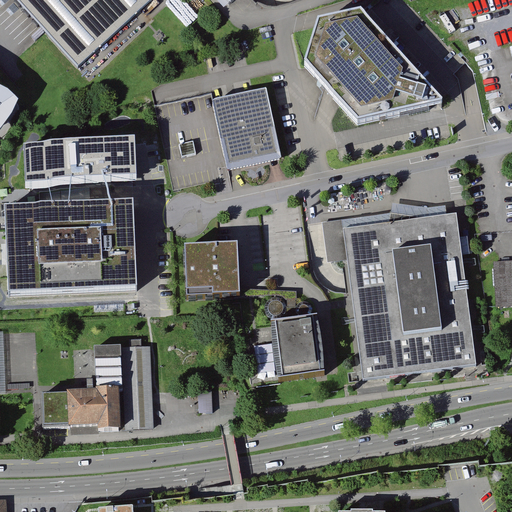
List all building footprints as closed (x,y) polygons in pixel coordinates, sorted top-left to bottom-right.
[(154,0),(14,0),(78,69),(154,0)] [(443,108),(360,16),(318,26),(304,68),(357,127),(443,108)] [(0,104),(3,107),(0,112),(0,132),(12,116),(18,104),(8,94),(0,89),(0,104)] [(263,93),(212,104),(227,172),(278,161),(263,93)] [(112,175),(85,176),(86,186),(113,185),(112,175)] [(476,367),(456,217),(446,219),(444,208),(428,211),(392,206),(391,216),(358,220),(322,225),(328,265),(348,263),(363,382),(476,367)] [(131,207),(5,213),(9,298),(135,291),(131,207)] [(187,299),(239,297),(237,250),(185,251),(187,299)] [(511,260),(494,262),(497,308),(511,306),(511,260)] [(311,325),(274,329),(279,381),(316,377),(311,325)] [(36,352),(39,343),(24,336),(20,346),(36,352)] [(42,397),(44,429),(99,427),(99,433),(154,430),(152,392),(150,348),(142,348),(141,340),(129,341),(129,349),(94,351),(96,383),(87,384),(87,395),(42,397)] [(30,384),(6,385),(7,394),(30,393),(30,384)] [(198,392),(199,415),(213,414),(212,391),(198,392)]
